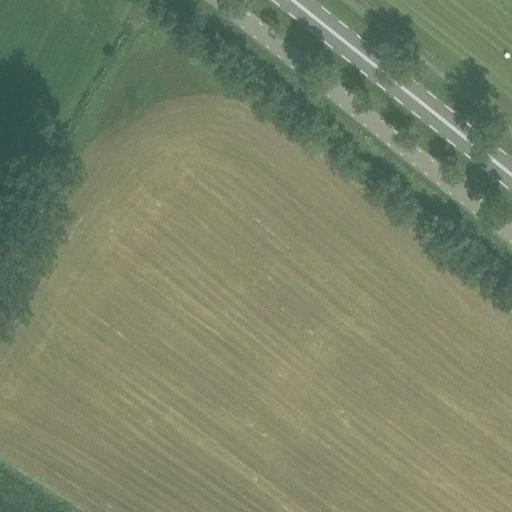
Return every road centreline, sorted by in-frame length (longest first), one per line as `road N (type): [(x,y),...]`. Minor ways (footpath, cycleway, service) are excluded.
road 1 (unclassified): [(511,234),(215,0)]
road 2 (primary): [(511,179),(287,0)]
